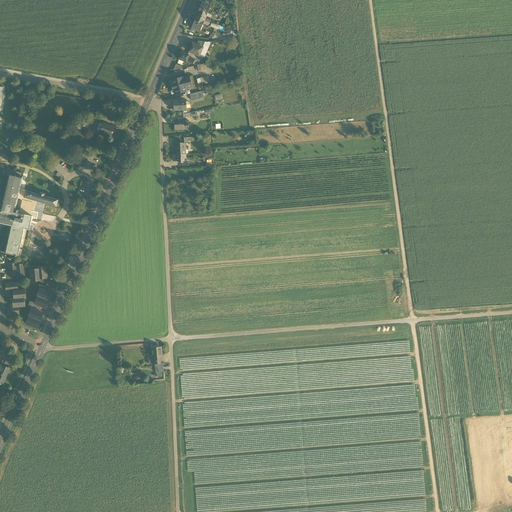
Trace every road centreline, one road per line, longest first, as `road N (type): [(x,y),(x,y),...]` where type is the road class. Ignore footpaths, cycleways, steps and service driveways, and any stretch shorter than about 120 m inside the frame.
road 1 (track): [(369,0),(437,511)]
road 2 (track): [(511,312),(42,346)]
road 3 (unclassified): [(165,216),(178,511)]
road 4 (tertiary): [(148,101),(42,346)]
road 5 (residential): [(148,101),(160,106),(165,216)]
